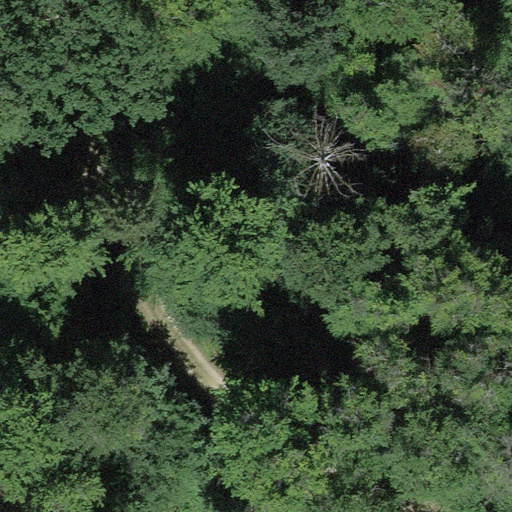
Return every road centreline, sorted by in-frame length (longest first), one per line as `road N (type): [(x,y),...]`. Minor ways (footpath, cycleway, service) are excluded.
road 1 (track): [(370,511),(295,472),(196,375),(124,264),(63,100),(50,0)]
road 2 (track): [(124,264),(0,300)]
